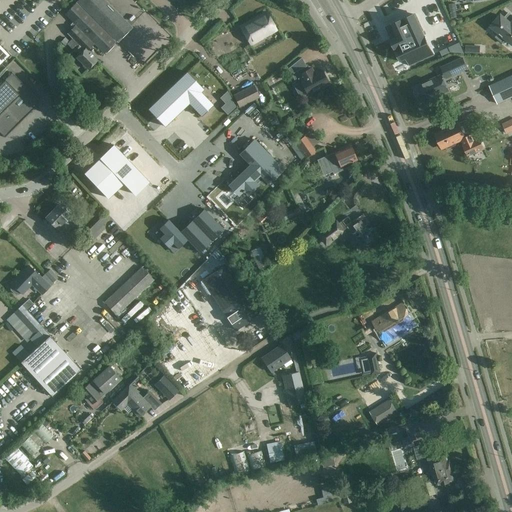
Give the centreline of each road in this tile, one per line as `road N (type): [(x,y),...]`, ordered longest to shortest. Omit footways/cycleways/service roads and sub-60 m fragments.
road 1 (primary): [(334,23),(416,209),(506,511)]
road 2 (primary): [(511,493),(425,204),(343,17)]
road 3 (residential): [(0,195),(48,177),(188,33)]
